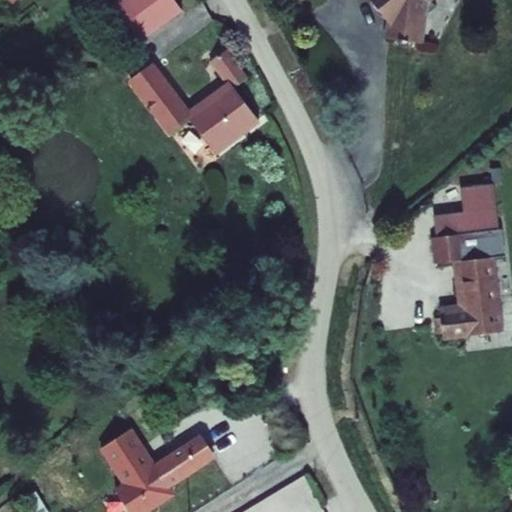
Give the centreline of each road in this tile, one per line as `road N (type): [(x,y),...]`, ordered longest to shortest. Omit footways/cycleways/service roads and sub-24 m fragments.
road 1 (residential): [(235,0),(325,183),(331,255),(313,369),(329,445)]
road 2 (unclassified): [(219,511),(329,445)]
